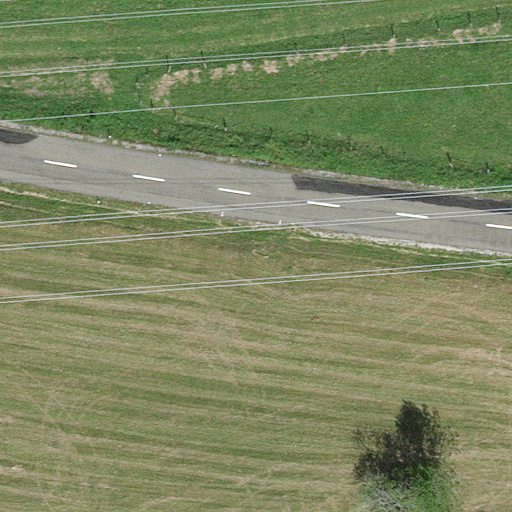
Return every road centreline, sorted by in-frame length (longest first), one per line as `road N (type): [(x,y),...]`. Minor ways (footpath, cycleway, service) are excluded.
road 1 (tertiary): [(0,159),(511,231)]
road 2 (track): [(0,47),(151,48),(504,0)]
